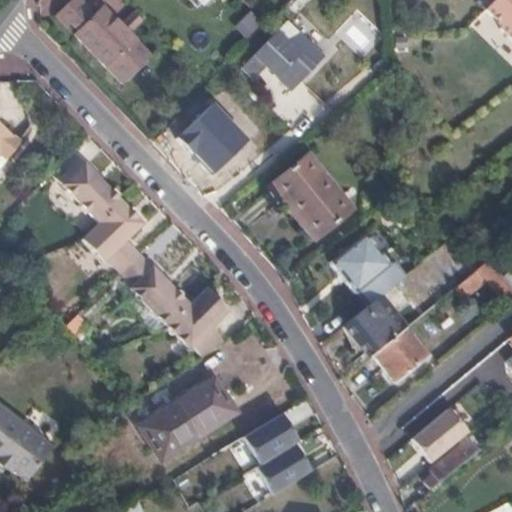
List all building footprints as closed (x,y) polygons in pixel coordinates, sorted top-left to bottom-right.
[(129,34),(122,27),(104,10),(96,17),(78,0),(74,0),(55,19),(67,30),(70,27),(78,35),(75,38),(122,85),(152,58),(129,34)] [(511,0),(487,0),(480,8),(511,40),(511,0)] [(242,39),(258,26),(248,14),(232,27),(242,39)] [(133,16),(122,27),(129,34),(141,23),(133,16)] [(278,30),(276,33),(309,67),(322,54),(299,31),(288,41),(278,30)] [(309,67),(276,33),(243,65),(253,75),(265,64),(289,89),(311,69),(309,67)] [(324,56),(322,54),(309,67),(311,69),(324,56)] [(247,143),(210,104),(174,137),(211,176),(247,143)] [(0,157),(8,162),(21,146),(0,130),(0,157)] [(143,227),(74,156),(50,178),(95,224),(78,242),(101,266),(103,264),(116,277),(137,257),(124,245),(143,227)] [(352,211),(308,156),(270,187),(283,204),(287,202),(316,238),(352,211)] [(364,235),(330,262),(355,294),(357,292),(369,306),(379,297),(406,276),(395,262),(389,267),(364,235)] [(196,361),(220,345),(208,333),(226,316),(204,292),(186,309),(137,257),(116,277),(128,290),(124,293),(185,356),(188,353),(196,361)] [(511,287),(503,277),(489,260),(477,271),(507,308),(511,303),(511,287)] [(511,270),(503,277),(511,287),(511,270)] [(369,306),(342,327),(368,358),(373,355),(403,331),(405,329),(379,297),(369,306)] [(403,331),(373,355),(395,382),(425,358),(403,331)] [(236,413),(214,381),(140,428),(162,461),(236,413)] [(53,453),(0,414),(0,468),(12,477),(15,475),(29,485),(53,453)] [(280,414),(242,437),(258,464),(297,440),(280,414)] [(421,486),(428,495),(477,455),(468,443),(429,475),(431,478),(421,486)] [(295,445),(256,469),(273,496),(311,472),(295,445)]
